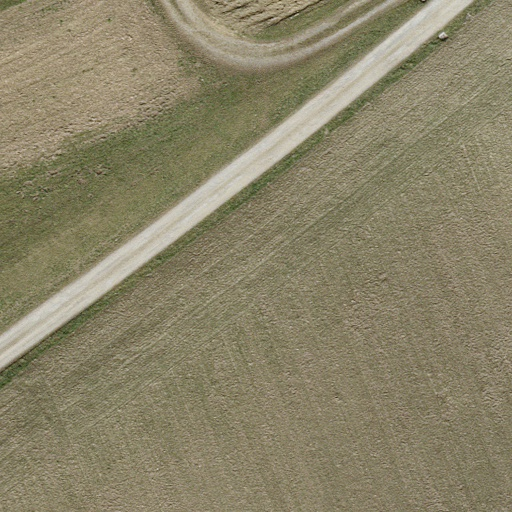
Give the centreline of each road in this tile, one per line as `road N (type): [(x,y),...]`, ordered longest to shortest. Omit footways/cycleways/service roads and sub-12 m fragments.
road 1 (track): [(0,354),(227,192),(470,0)]
road 2 (track): [(398,0),(297,61),(254,67),(198,45),(173,0)]
